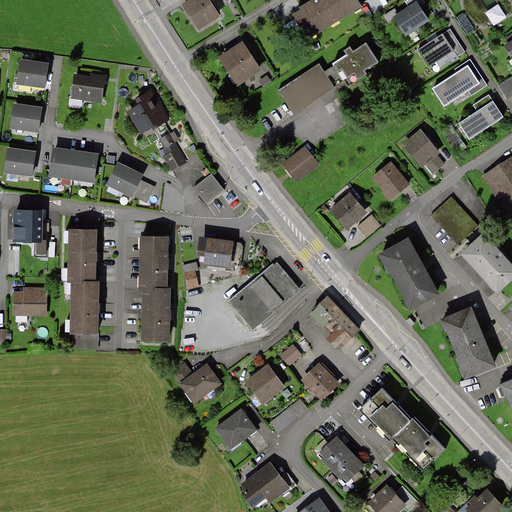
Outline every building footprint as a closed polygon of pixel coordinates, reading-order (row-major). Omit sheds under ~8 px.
[(201,0),(184,11),(199,37),(220,24),(205,0),(201,0)] [(320,0),(296,15),(309,36),(357,7),(352,0),(320,0)] [(405,30),(430,15),(420,0),(396,15),(405,30)] [(431,76),(462,56),(447,33),(416,53),(431,76)] [(295,113),(334,87),(333,85),(339,81),(340,84),(345,81),(348,87),(367,74),(365,71),(379,62),(366,43),(354,51),(350,47),(344,51),(347,56),(346,57),(324,71),(319,64),(279,91),(295,113)] [(222,58),(238,82),(258,69),(242,44),(222,58)] [(48,65),(22,61),(19,83),(45,87),(48,65)] [(439,92),(448,106),(481,85),(472,71),(439,92)] [(93,78),(75,76),(74,89),(71,89),(70,97),(102,101),(104,82),(94,81),(93,81),(93,78)] [(156,127),(169,120),(158,102),(157,102),(150,92),(139,98),(142,104),(129,111),(134,119),(137,118),(145,131),(155,125),(156,127)] [(21,106),(16,105),(13,127),(39,131),(42,109),(21,106)] [(458,126),(467,140),(500,119),(491,105),(458,126)] [(403,148),(420,169),(437,156),(421,135),(403,148)] [(168,147),(161,151),(172,170),(186,162),(175,144),(173,144),(169,136),(163,140),(168,147)] [(14,150),(9,149),(6,171),(32,175),(35,153),(14,150)] [(73,178),(76,152),(66,151),(55,149),(51,175),(73,178)] [(304,151),(287,164),(298,179),(316,165),(304,151)] [(94,181),(98,155),(87,154),(76,152),(73,178),(94,181)] [(511,159),(484,179),(511,220),(511,159)] [(123,166),(119,164),(109,184),(133,195),(139,183),(142,175),(123,166)] [(371,179),(389,202),(409,187),(391,164),(371,179)] [(194,188),(206,204),(225,190),(212,174),(194,188)] [(139,183),(133,195),(147,203),(153,190),(139,183)] [(440,195),(424,210),(452,241),(468,227),(440,195)] [(330,212),(346,231),(365,215),(349,196),(330,212)] [(42,211),(14,211),(14,214),(14,244),(38,244),(38,258),(49,258),(49,240),(44,240),(44,211),(42,211)] [(71,285),(94,286),(96,234),(69,233),(67,285),(71,285)] [(511,272),(481,236),(460,254),(495,294),(511,279),(511,272)] [(231,247),(200,241),(197,256),(204,257),(203,265),(227,269),(231,247)] [(145,293),(168,294),(170,242),(143,242),(142,293),(145,293)] [(406,242),(380,257),(410,310),(437,295),(406,242)] [(274,266),(229,304),(252,332),(297,294),(274,266)] [(71,285),(69,335),(95,335),(97,286),(94,286),(71,285)] [(14,292),(13,314),(45,315),(46,293),(14,292)] [(145,293),(144,343),(169,344),(171,294),(168,294),(145,293)] [(308,317),(337,349),(355,332),(326,301),(308,317)] [(470,311),(441,322),(463,379),(492,368),(470,311)] [(318,366),(301,382),(320,403),(338,387),(318,366)] [(180,387),(193,405),(220,386),(206,368),(180,387)] [(266,370),(247,384),(263,404),(281,390),(266,370)] [(511,383),(501,388),(511,414),(511,383)] [(393,441),(413,422),(383,392),(363,411),(393,441)] [(214,434),(230,454),(255,433),(239,414),(214,434)] [(413,422),(393,441),(422,471),(441,452),(413,422)] [(341,447),(334,440),(317,457),(345,485),(362,468),(354,459),(341,447)] [(274,471),(243,494),(255,510),(267,502),(269,505),(288,491),(274,471)] [(368,507),(373,511),(398,511),(403,507),(385,490),(368,507)] [(467,511),(497,511),(500,510),(485,495),(467,511)]
